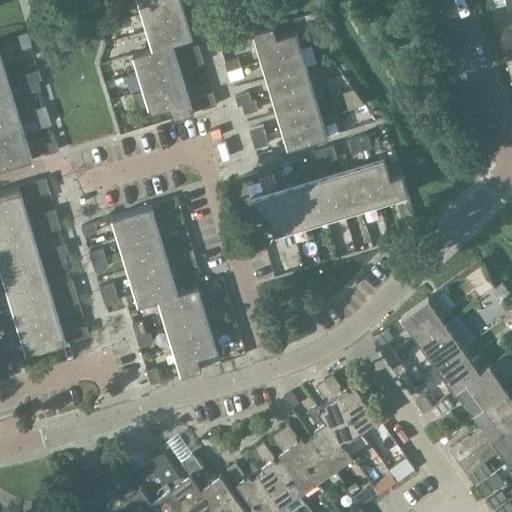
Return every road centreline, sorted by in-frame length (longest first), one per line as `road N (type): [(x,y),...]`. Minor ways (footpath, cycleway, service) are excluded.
road 1 (unclassified): [(350,330),(493,189),(505,174),(507,150)]
road 2 (residential): [(447,511),(452,488),(350,330)]
road 3 (residential): [(269,369),(211,180)]
road 4 (unclassified): [(507,150),(449,0)]
road 5 (residential): [(83,182),(201,146),(211,180)]
road 6 (unclassified): [(117,415),(269,369)]
